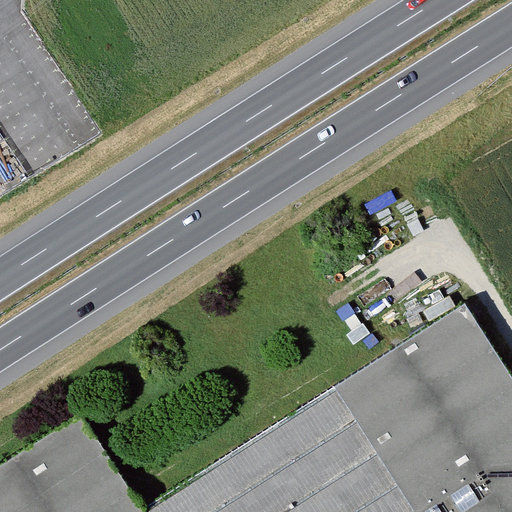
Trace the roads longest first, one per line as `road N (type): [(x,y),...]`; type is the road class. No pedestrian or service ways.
road 1 (motorway): [(0,350),(511,25)]
road 2 (motorway): [(439,0),(0,279)]
